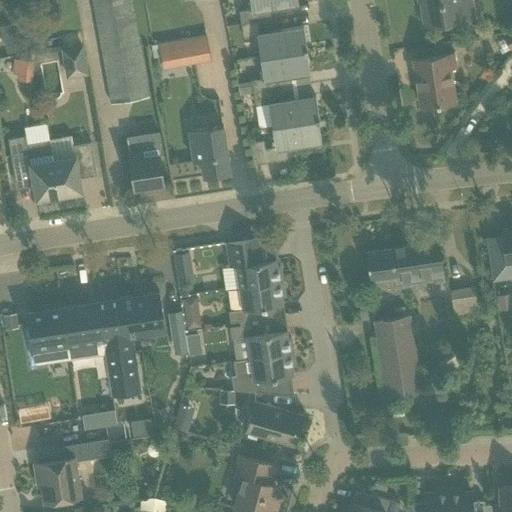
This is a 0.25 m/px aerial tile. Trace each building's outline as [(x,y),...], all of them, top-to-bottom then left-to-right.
[(92,0),(106,74),(141,68),(128,0),(92,0)] [(242,23),(271,18),(269,7),(297,3),(296,0),(252,0),(253,8),(240,10),(242,23)] [(420,0),(424,25),(465,19),(475,17),(473,0),(420,0)] [(273,31),(271,18),(242,23),(244,36),(258,34),(261,55),(307,48),(306,47),(304,47),(300,28),(304,27),(303,26),(273,31)] [(504,38),(511,49),(511,50),(511,49),(511,33),(510,33),(503,37),(504,38)] [(205,34),(157,39),(160,65),(208,61),(205,34)] [(22,49),(20,42),(5,46),(7,53),(22,49)] [(89,74),(83,44),(61,48),(66,78),(89,74)] [(307,48),(261,55),(265,78),(251,80),(251,81),(253,92),(282,88),(280,76),(308,72),(305,51),(307,51),(307,48)] [(413,59),(421,106),(454,101),(449,68),(455,67),(453,53),(413,59)] [(35,60),(14,58),(13,73),(18,73),(34,74),(35,60)] [(251,81),(238,83),(239,94),(253,92),(251,81)] [(273,125),(319,117),(318,116),(315,116),(312,97),(315,96),(315,95),(284,99),(282,88),(253,92),(255,105),(270,102),(273,125)] [(251,142),(253,164),(288,159),(286,146),(320,141),(317,120),(319,120),(319,117),(273,125),(276,147),(266,148),(264,140),(251,142)] [(201,160),(203,176),(230,172),(223,126),(188,131),(193,161),(201,160)] [(133,188),(163,183),(158,154),(163,154),(160,134),(126,139),(128,153),(133,188)] [(59,199),(51,158),(48,139),(26,142),(25,135),(8,138),(16,183),(28,181),(30,185),(33,185),(36,199),(46,197),(46,199),(51,200),(59,199)] [(73,154),(51,158),(59,199),(64,198),(73,195),(72,193),(82,191),(79,176),(95,174),(90,142),(72,145),(73,154)] [(511,228),(499,230),(500,234),(485,236),(492,280),(508,277),(507,272),(511,271),(511,228)] [(225,288),(239,286),(239,287),(282,280),(280,266),(276,267),(275,258),(254,261),(250,239),(255,238),(255,237),(224,242),(224,243),(225,243),(228,266),(222,267),(225,288)] [(395,287),(445,279),(438,240),(365,251),(370,281),(394,278),(395,287)] [(185,267),(185,264),(187,262),(189,261),(188,252),(176,254),(178,268),(185,267)] [(242,309),(282,303),(281,295),(285,295),(282,280),(239,287),(242,309)] [(454,315),(479,311),(475,287),(451,291),(454,315)] [(165,330),(159,291),(26,311),(35,363),(106,352),(112,395),(139,390),(131,335),(165,330)] [(511,307),(510,293),(497,295),(499,310),(511,307)] [(405,306),(394,307),(395,316),(406,314),(405,306)] [(184,330),(181,310),(168,312),(171,332),(184,330)] [(230,322),(240,321),(238,310),(228,311),(230,322)] [(16,313),(3,315),(5,329),(18,327),(16,313)] [(408,314),(375,319),(387,399),(420,394),(408,314)] [(199,315),(185,317),(187,328),(201,326),(199,315)] [(287,338),(286,329),(250,335),(248,324),(229,327),(231,338),(233,338),(236,360),(293,351),(291,337),(287,338)] [(202,353),(199,332),(185,334),(188,355),(202,353)] [(268,378),(293,375),(292,366),(295,366),(293,351),(236,360),(240,389),(254,389),(255,391),(270,392),(268,378)] [(455,354),(445,362),(452,371),(462,364),(455,354)] [(235,404),(235,391),(220,390),(219,403),(235,404)] [(293,445),(302,414),(254,401),(246,432),(293,445)] [(21,421),(29,419),(27,407),(18,409),(21,421)] [(116,423),(114,409),(82,414),(84,428),(116,423)] [(189,422),(175,418),(172,425),(187,430),(189,422)] [(151,419),(143,420),(145,434),(153,433),(151,419)] [(270,483),(275,465),(240,455),(234,474),(243,477),(235,506),(254,511),(274,511),(280,494),(278,493),(278,494),(272,492),(273,486),(272,484),(270,483)] [(74,456),(34,463),(37,477),(41,477),(44,502),(80,496),(74,456)] [(388,479),(383,477),(377,476),(376,478),(374,488),(385,491),(388,479)] [(511,511),(511,485),(499,486),(499,504),(496,505),(496,511),(511,511)] [(484,511),(484,500),(472,500),(472,491),(460,491),(459,487),(447,488),(448,511),(484,511)] [(448,511),(447,488),(435,488),(436,492),(424,492),(424,502),(411,502),(411,511),(448,511)] [(351,501),(347,511),(396,511),(399,502),(372,494),(368,506),(351,501)] [(153,497),(141,498),(139,509),(152,511),(153,497)]
